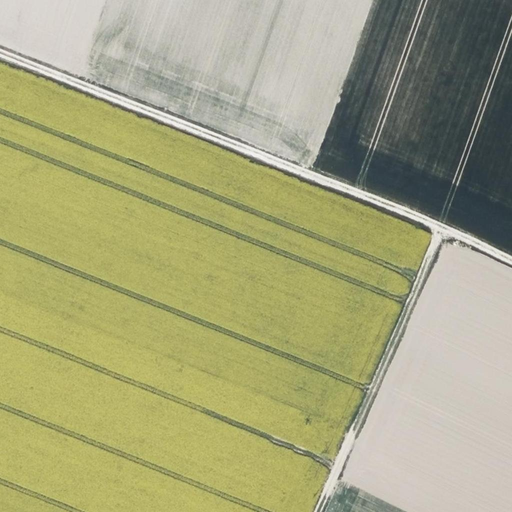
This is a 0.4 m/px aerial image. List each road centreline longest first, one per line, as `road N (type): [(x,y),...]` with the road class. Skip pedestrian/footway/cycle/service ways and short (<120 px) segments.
road 1 (track): [(511,263),(0,54)]
road 2 (track): [(318,511),(441,228)]
